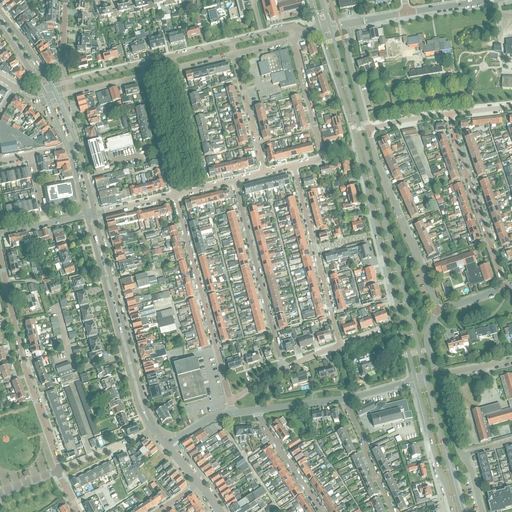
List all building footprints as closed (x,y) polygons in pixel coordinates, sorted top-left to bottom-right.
[(19,0),(14,0),(6,7),(7,9),(6,9),(8,12),(9,11),(9,12),(21,3),(19,0)] [(136,5),(133,6),(134,13),(140,12),(139,8),(142,7),(140,0),(135,0),(136,5)] [(140,0),(142,7),(146,7),(147,10),(152,9),(150,2),(147,3),(146,0),(140,0)] [(153,0),(153,1),(150,2),(152,9),(157,8),(157,4),(160,4),(159,0),(153,0)] [(240,18),(247,17),(243,0),(236,2),(238,8),(228,10),(230,20),(238,18),(237,16),(240,16),(240,18)] [(273,0),(261,0),(266,18),(267,22),(271,21),(278,19),(277,13),(280,12),(280,14),(303,9),(301,1),(299,2),(298,0),(276,0),(279,6),(275,7),(273,0)] [(356,8),(359,7),(358,2),(355,3),(354,0),(346,2),(345,0),(336,0),(337,3),(339,2),(340,10),(345,9),(345,11),(347,10),(347,9),(356,7),(356,8)] [(118,9),(115,10),(117,17),(122,16),(121,12),(125,11),(123,2),(120,3),(120,4),(117,4),(118,9)] [(126,2),(123,2),(125,11),(128,11),(129,14),(134,13),(133,6),(130,7),(129,2),(126,2)] [(207,13),(208,13),(211,25),(220,23),(218,18),(220,17),(219,14),(217,14),(217,11),(225,9),(224,3),(203,8),(203,11),(202,11),(201,12),(201,13),(201,14),(202,15),(202,16),(204,17),(205,17),(206,16),(206,15),(207,14),(207,13)] [(17,7),(10,13),(14,19),(20,15),(29,8),(27,4),(24,6),(22,4),(20,5),(17,7)] [(81,13),(85,13),(88,13),(89,8),(85,8),(85,4),(76,4),(76,10),(81,10),(81,13)] [(107,15),(105,6),(102,7),(102,8),(100,8),(101,13),(98,14),(100,23),(102,23),(101,21),(105,20),(104,16),(107,15)] [(108,6),(105,6),(107,15),(111,15),(112,18),(117,17),(115,10),(112,11),(111,6),(109,6),(108,6)] [(27,15),(25,13),(17,19),(19,21),(17,22),(19,24),(18,25),(20,27),(20,26),(21,27),(25,24),(25,25),(33,19),(29,15),(29,16),(28,14),(27,15)] [(79,19),(78,22),(88,22),(88,19),(92,19),(92,14),(88,13),(85,13),(85,16),(79,16),(79,19)] [(196,28),(186,31),(188,38),(193,37),(200,35),(198,28),(197,25),(201,24),(199,14),(195,15),(197,23),(194,24),(196,28)] [(26,35),(27,35),(34,30),(32,27),(36,24),(33,20),(30,22),(31,23),(23,29),(24,31),(23,32),(25,34),(26,35)] [(88,22),(78,22),(78,25),(79,25),(79,28),(84,28),(84,31),(90,31),(91,31),(91,26),(88,26),(88,22)] [(27,37),(30,42),(40,35),(43,33),(47,32),(47,28),(53,28),(53,26),(41,25),(34,30),(27,35),(28,35),(27,36),(27,37)] [(169,28),(164,30),(165,35),(168,34),(171,45),(178,43),(175,34),(172,35),(170,31),(169,31),(169,28)] [(179,33),(175,34),(178,43),(184,42),(181,28),(178,29),(179,33)] [(160,38),(156,39),(159,49),(165,47),(161,30),(158,31),(160,38)] [(360,32),(356,33),(357,36),(358,42),(362,42),(362,38),(368,37),(369,39),(371,38),(371,40),(379,39),(378,35),(377,32),(377,30),(376,30),(373,30),(374,30),(370,31),(370,33),(361,35),(361,32),(360,32)] [(159,49),(156,39),(153,40),(152,37),(151,38),(149,32),(144,34),(146,39),(149,38),(151,50),(159,49)] [(40,42),(41,43),(45,40),(51,40),(51,38),(46,38),(42,41),(41,39),(42,38),(40,35),(30,42),(32,44),(33,44),(34,47),(40,42)] [(79,42),(79,45),(98,46),(97,42),(87,42),(88,39),(89,39),(89,35),(82,35),(81,38),(79,38),(79,42)] [(141,35),(135,36),(135,37),(136,39),(139,53),(146,51),(143,43),(142,40),(141,35)] [(407,47),(408,47),(420,45),(421,51),(424,51),(424,54),(436,52),(440,51),(440,52),(452,50),(451,46),(450,47),(449,42),(446,43),(445,39),(438,40),(438,41),(434,41),(427,42),(427,46),(425,46),(425,45),(423,35),(418,36),(418,37),(408,39),(407,37),(403,37),(404,44),(407,43),(407,47)] [(98,46),(100,52),(102,51),(105,61),(108,60),(108,61),(112,60),(109,51),(106,52),(105,47),(101,47),(99,39),(97,40),(97,42),(98,46)] [(133,40),(125,42),(126,46),(131,45),(133,54),(139,53),(136,39),(133,39),(133,40)] [(397,39),(386,41),(387,51),(395,50),(399,49),(397,39)] [(45,40),(41,43),(40,44),(41,46),(36,49),(38,51),(37,52),(39,54),(40,53),(40,54),(48,48),(44,43),(45,43),(46,44),(51,41),(51,40),(45,40)] [(113,51),(109,51),(112,60),(115,59),(119,58),(118,55),(119,54),(119,56),(123,55),(121,46),(116,47),(115,44),(111,45),(113,51)] [(99,52),(100,52),(98,46),(79,45),(79,47),(78,47),(78,51),(86,52),(86,48),(92,49),(92,54),(99,52)] [(302,47),(303,52),(309,51),(311,57),(317,55),(314,45),(311,46),(310,45),(302,47)] [(0,67),(0,70),(2,72),(7,63),(9,62),(7,60),(10,57),(11,56),(9,54),(8,54),(6,52),(4,53),(2,50),(0,51),(0,60),(0,61),(2,60),(3,62),(0,67)] [(280,56),(277,57),(272,54),(264,56),(261,61),(261,63),(259,63),(262,77),(265,76),(265,78),(270,81),(272,81),(273,85),(280,83),(281,89),(293,86),(296,85),(295,82),(293,73),(288,53),(288,50),(285,51),(279,52),(280,56)] [(40,56),(44,62),(48,67),(56,62),(56,53),(54,52),(52,52),(50,53),(48,51),(40,56)] [(87,61),(92,60),(91,56),(76,60),(78,68),(88,66),(87,61)] [(2,72),(9,76),(10,72),(14,68),(20,64),(15,57),(10,61),(9,62),(7,63),(2,72)] [(370,59),(357,63),(359,69),(364,67),(365,73),(370,71),(375,69),(372,60),(370,61),(370,59)] [(228,64),(221,65),(223,74),(227,73),(227,75),(231,74),(228,64)] [(221,65),(214,67),(216,75),(223,74),(221,65)] [(424,70),(409,72),(410,78),(443,73),(441,67),(430,69),(429,66),(423,67),(424,70)] [(209,77),(216,75),(214,67),(207,69),(209,77)] [(309,71),(306,72),(307,75),(315,73),(317,77),(321,75),(318,67),(315,68),(315,69),(309,71)] [(10,72),(9,76),(14,79),(15,78),(19,81),(22,78),(21,78),(25,74),(24,74),(24,73),(24,72),(22,72),(19,69),(16,72),(16,71),(14,73),(15,73),(13,75),(10,72)] [(207,69),(199,71),(202,79),(206,78),(206,81),(207,81),(208,87),(211,86),(209,77),(207,69)] [(199,71),(192,73),(194,80),(194,81),(202,79),(199,71)] [(319,81),(321,87),(327,85),(324,76),(322,77),(321,75),(317,77),(311,79),(313,83),(319,81)] [(511,76),(503,76),(502,89),(511,89),(511,76)] [(228,95),(236,93),(234,87),(233,88),(233,85),(226,86),(226,89),(226,90),(227,92),(220,94),(220,95),(217,96),(217,98),(221,97),(228,95)] [(327,85),(321,87),(323,93),(317,95),(318,96),(317,96),(318,98),(319,99),(328,96),(327,94),(330,93),(327,85)] [(138,86),(131,88),(133,95),(133,97),(137,96),(138,101),(141,101),(138,86)] [(109,90),(113,102),(121,100),(117,87),(117,88),(117,89),(110,91),(110,90),(109,90)] [(121,97),(123,103),(128,102),(131,102),(129,96),(133,95),(131,88),(125,89),(127,97),(125,97),(125,96),(121,97)] [(3,89),(0,93),(0,96),(2,98),(2,99),(1,99),(0,100),(0,104),(8,92),(3,89)] [(109,90),(96,94),(100,106),(113,102),(109,90)] [(78,102),(92,98),(96,97),(95,93),(91,94),(92,96),(90,96),(84,98),(84,95),(76,97),(78,102)] [(285,103),(286,105),(301,102),(299,96),(291,98),(292,101),(289,102),(285,103)] [(11,107),(16,110),(21,102),(20,101),(20,100),(19,99),(18,100),(16,98),(12,104),(11,103),(7,108),(9,110),(11,107)] [(95,108),(92,98),(78,102),(81,113),(88,110),(95,108)] [(192,101),(193,107),(200,105),(201,105),(200,100),(201,100),(201,101),(205,100),(204,98),(192,101)] [(230,106),(238,104),(237,99),(229,101),(230,104),(227,105),(223,106),(224,108),(230,106)] [(16,123),(16,122),(19,118),(22,114),(21,114),(27,106),(25,104),(23,103),(21,102),(16,110),(20,113),(19,115),(17,115),(16,116),(17,117),(14,121),(16,123)] [(255,107),(256,113),(271,109),(271,107),(267,108),(266,104),(255,107)] [(200,105),(193,107),(195,114),(206,111),(205,107),(201,108),(200,105)] [(127,114),(128,117),(146,113),(144,107),(136,109),(137,114),(136,114),(136,113),(132,113),(133,116),(130,117),(129,113),(127,114)] [(289,116),(304,113),(302,107),(294,109),(295,112),(292,112),(292,113),(285,115),(286,117),(289,116)] [(22,121),(24,123),(33,114),(31,112),(33,111),(31,108),(29,108),(24,114),(26,116),(25,117),(26,118),(25,120),(24,119),(22,121)] [(87,115),(89,120),(99,117),(100,116),(99,113),(101,112),(100,110),(99,111),(98,108),(87,112),(88,115),(87,115)] [(256,113),(258,118),(266,116),(265,113),(268,112),(272,111),(272,109),(271,109),(256,113)] [(231,118),(233,117),(241,115),(240,110),(232,112),(229,112),(230,116),(226,117),(226,119),(231,118)] [(33,114),(24,123),(27,126),(29,124),(28,123),(30,121),(31,122),(32,121),(34,124),(40,117),(39,114),(36,114),(35,115),(33,114)] [(196,118),(197,123),(206,121),(205,118),(210,117),(209,114),(196,118)] [(1,122),(7,125),(7,124),(11,127),(13,125),(10,123),(10,124),(9,124),(12,120),(10,119),(5,116),(3,117),(3,119),(1,121),(1,122)] [(333,123),(334,129),(341,127),(339,119),(336,119),(335,118),(332,119),(331,116),(325,117),(326,124),(333,123)] [(99,117),(89,120),(90,126),(99,123),(98,121),(100,120),(99,117)] [(32,132),(33,134),(38,131),(42,128),(46,125),(42,121),(43,120),(43,119),(42,118),(41,118),(40,119),(40,120),(41,120),(38,123),(34,125),(36,128),(34,129),(35,130),(32,132)] [(134,125),(134,127),(148,124),(147,118),(138,120),(139,125),(138,125),(138,124),(134,125)] [(291,127),(306,124),(305,118),(297,120),(294,121),(295,124),(291,125),(291,127)] [(259,124),(261,129),(269,127),(268,124),(275,122),(274,120),(259,124)] [(228,127),(229,130),(232,129),(236,128),(244,126),(243,121),(235,123),(235,126),(228,127)] [(1,122),(0,122),(0,142),(0,145),(2,154),(18,151),(24,150),(24,152),(33,150),(56,146),(59,144),(59,143),(52,130),(34,142),(30,140),(31,140),(28,138),(21,134),(17,132),(12,128),(11,129),(6,126),(7,125),(1,122)] [(464,129),(464,134),(471,131),(470,128),(469,128),(468,122),(460,123),(461,129),(464,129)] [(308,129),(306,124),(291,127),(290,128),(286,128),(285,129),(286,135),(293,133),(292,129),(299,128),(300,131),(308,129)] [(437,138),(444,136),(443,132),(446,131),(445,124),(436,126),(437,132),(435,133),(436,136),(430,136),(430,139),(437,138)] [(33,134),(28,138),(31,140),(39,133),(42,136),(46,134),(45,133),(48,131),(49,131),(51,130),(51,129),(50,129),(49,129),(46,125),(42,128),(38,131),(33,134)] [(341,127),(334,129),(333,129),(321,132),(324,142),(340,138),(340,137),(343,136),(341,127)] [(97,132),(96,128),(93,128),(86,130),(83,131),(84,135),(86,135),(87,138),(89,137),(90,140),(101,137),(100,134),(100,133),(99,133),(99,132),(98,132),(96,133),(96,132),(97,132)] [(133,136),(134,139),(151,135),(149,129),(141,131),(142,136),(141,136),(141,134),(133,136)] [(510,136),(511,135),(511,129),(511,130),(508,131),(510,134),(507,135),(503,136),(504,139),(508,137),(510,136)] [(214,130),(214,131),(210,131),(210,132),(208,132),(200,134),(201,139),(208,138),(208,137),(209,137),(208,134),(209,133),(209,134),(216,132),(215,130),(214,130)] [(277,131),(262,135),(263,140),(271,138),(271,135),(273,134),(277,133),(277,131)] [(463,134),(465,140),(480,135),(479,133),(475,134),(472,135),(471,131),(464,134),(463,134)] [(109,149),(104,151),(104,152),(113,150),(113,151),(134,145),(131,132),(108,138),(110,144),(108,144),(109,149)] [(239,139),(247,137),(245,132),(237,134),(238,137),(231,139),(232,141),(239,139)] [(465,140),(467,145),(475,142),(474,139),(483,136),(482,134),(480,135),(465,140)] [(439,144),(447,142),(445,135),(444,136),(437,138),(438,142),(436,143),(432,145),(432,147),(436,145),(439,144)] [(378,143),(380,149),(388,146),(387,142),(389,141),(387,136),(379,139),(381,142),(378,143)] [(247,137),(239,139),(239,141),(237,141),(239,147),(246,146),(245,143),(248,143),(247,137)] [(221,140),(202,145),(204,150),(212,148),(211,145),(223,142),(223,140),(221,140)] [(104,152),(104,151),(102,142),(102,141),(89,145),(96,172),(105,170),(109,169),(104,152)] [(282,141),(286,159),(292,158),(290,150),(287,151),(285,141),(282,142),(282,141)] [(294,144),(297,156),(302,155),(300,147),(298,148),(296,142),(294,143),(294,144)] [(441,151),(449,148),(447,142),(439,144),(436,145),(432,147),(433,149),(437,147),(437,148),(440,147),(441,151)] [(272,150),(275,162),(281,160),(279,153),(274,154),(274,153),(275,153),(274,149),(276,148),(275,143),(271,144),(271,143),(272,147),(272,146),(272,150)] [(212,148),(204,150),(205,156),(213,154),(213,151),(214,151),(213,149),(215,149),(215,150),(221,149),(221,151),(225,150),(224,145),(212,148)] [(479,147),(469,150),(470,156),(478,153),(481,152),(480,148),(484,147),(483,145),(479,147)] [(380,149),(383,154),(397,148),(396,146),(392,148),(393,149),(390,151),(388,146),(380,149)] [(249,158),(246,159),(246,160),(248,168),(249,168),(254,166),(249,148),(244,149),(245,153),(248,153),(249,157),(248,157),(249,158)] [(383,154),(385,159),(393,156),(391,152),(398,150),(397,148),(383,154)] [(445,163),(453,160),(449,148),(441,151),(445,163)] [(243,170),(248,168),(246,160),(242,161),(242,160),(243,160),(241,150),(238,150),(240,157),(243,170)] [(275,162),(272,150),(266,151),(269,163),(275,162)] [(49,155),(50,158),(43,159),(43,157),(37,158),(38,166),(57,162),(67,160),(65,154),(64,153),(49,155)] [(228,153),(229,159),(232,172),(237,171),(236,163),(233,163),(230,153),(228,153)] [(470,156),(472,161),(487,156),(490,155),(490,154),(487,154),(482,155),(479,156),(478,153),(470,156)] [(490,155),(487,156),(472,161),(474,167),(482,164),(481,160),(483,159),(484,161),(498,156),(497,153),(490,155)] [(385,159),(387,164),(401,158),(405,156),(404,155),(394,159),(393,156),(385,159)] [(210,177),(216,176),(214,168),(212,168),(211,164),(213,163),(211,157),(206,159),(207,165),(208,165),(207,166),(210,177)] [(401,158),(387,164),(390,170),(397,166),(396,163),(398,162),(399,162),(405,160),(403,157),(401,158)] [(53,170),(57,170),(69,167),(67,160),(57,162),(38,166),(39,173),(49,171),(53,170)] [(447,169),(455,166),(453,160),(445,163),(447,169)] [(220,161),(218,162),(221,175),(227,174),(225,165),(220,166),(220,165),(221,165),(220,161)] [(144,165),(146,170),(159,167),(157,162),(144,165)] [(345,162),(337,164),(338,169),(343,167),(344,174),(342,174),(343,177),(349,175),(348,173),(351,172),(349,163),(346,164),(345,162)] [(338,169),(337,164),(327,167),(328,168),(321,170),(321,173),(318,174),(319,177),(331,174),(330,170),(338,169)] [(390,170),(392,175),(402,170),(401,168),(399,169),(397,166),(390,170)] [(447,169),(445,170),(441,171),(438,172),(434,174),(435,176),(442,174),(441,173),(445,172),(446,173),(448,172),(449,175),(458,173),(455,166),(447,169)] [(492,166),(476,172),(478,177),(482,176),(483,178),(486,176),(485,171),(487,170),(494,168),(494,166),(492,166)] [(55,176),(60,175),(71,173),(70,167),(69,167),(57,170),(53,170),(55,176)] [(402,170),(392,175),(394,180),(396,179),(397,182),(403,179),(400,173),(403,172),(407,170),(406,168),(402,170)] [(157,182),(159,191),(164,189),(160,170),(154,171),(155,176),(158,175),(160,181),(157,182)] [(124,176),(123,171),(103,176),(104,177),(95,179),(97,185),(109,182),(117,180),(125,178),(124,176)] [(149,174),(153,192),(159,191),(157,182),(153,183),(152,177),(151,172),(148,173),(149,174)] [(71,173),(60,175),(61,181),(72,179),(71,173)] [(458,173),(449,175),(451,181),(449,182),(449,184),(453,183),(459,181),(458,179),(460,179),(458,173)] [(303,182),(305,188),(314,186),(313,180),(307,181),(305,174),(301,175),(303,182)] [(288,177),(282,178),(284,186),(287,186),(288,190),(291,189),(290,185),(288,177)] [(282,178),(277,179),(280,193),(281,196),(281,197),(282,199),(287,197),(286,195),(284,196),(281,187),(284,186),(282,178)] [(277,179),(272,181),(274,189),(276,188),(278,193),(280,193),(277,179)] [(97,185),(98,189),(106,187),(110,186),(118,184),(117,180),(109,182),(97,185)] [(127,189),(129,198),(132,197),(137,196),(135,187),(132,188),(130,180),(126,181),(126,183),(128,183),(129,189),(127,189)] [(480,183),(482,188),(492,185),(496,183),(495,181),(491,183),(491,182),(489,183),(488,180),(480,183)] [(47,203),(47,204),(48,205),(50,205),(51,206),(52,204),(54,204),(55,205),(56,204),(58,203),(60,204),(60,203),(63,202),(64,203),(65,202),(67,202),(68,203),(69,201),(71,201),(73,202),(74,200),(75,198),(74,197),(74,194),(75,193),(73,192),(73,190),(74,189),(73,188),(72,186),(73,184),(72,183),(73,181),(68,182),(43,187),(46,202),(47,203)] [(266,182),(261,183),(263,192),(266,191),(267,192),(266,193),(268,201),(271,201),(266,182)] [(397,187),(400,193),(407,189),(414,187),(413,185),(409,186),(407,183),(397,187)] [(456,194),(464,191),(462,184),(459,185),(458,183),(450,186),(453,195),(456,194)] [(482,188),(484,194),(491,191),(490,187),(497,185),(496,183),(492,185),(482,188)] [(255,184),(250,186),(252,194),(255,194),(256,199),(257,199),(259,198),(255,184)] [(348,193),(348,197),(356,196),(355,191),(355,192),(354,187),(351,188),(350,186),(340,188),(341,192),(348,191),(348,193)] [(129,198),(127,189),(126,188),(122,189),(122,191),(122,192),(119,192),(118,189),(116,189),(99,194),(101,200),(115,197),(123,195),(124,199),(129,198)] [(310,194),(308,194),(310,200),(322,197),(322,195),(318,196),(317,192),(317,189),(309,191),(310,194)] [(400,193),(402,198),(409,195),(408,190),(407,189),(400,193)] [(223,193),(225,201),(229,200),(230,205),(232,204),(231,200),(229,191),(223,193)] [(451,202),(466,197),(464,191),(456,194),(453,195),(452,195),(454,199),(450,200),(451,202)] [(484,194),(485,199),(500,194),(499,192),(495,193),(492,194),(491,191),(484,194)] [(402,198),(404,203),(413,199),(418,197),(417,195),(414,196),(412,193),(409,195),(402,198)] [(218,194),(212,195),(214,203),(218,202),(219,203),(218,203),(219,207),(221,207),(218,194)] [(485,199),(487,204),(495,202),(494,198),(500,196),(500,194),(485,199)] [(115,197),(101,200),(102,207),(117,203),(116,201),(124,199),(123,195),(115,197)] [(201,198),(203,204),(203,206),(206,205),(207,209),(210,208),(207,196),(201,198)] [(356,196),(348,197),(349,202),(350,202),(350,204),(343,205),(344,209),(355,207),(354,205),(357,205),(357,204),(356,200),(357,200),(356,196)] [(310,200),(311,206),(318,204),(321,203),(320,200),(323,199),(322,197),(310,200)] [(460,206),(468,203),(466,197),(451,202),(452,204),(456,202),(456,203),(458,202),(460,206)] [(203,206),(203,204),(201,198),(196,199),(200,214),(200,215),(202,215),(201,209),(204,209),(203,206)] [(197,214),(200,214),(196,199),(190,200),(191,201),(193,208),(195,208),(197,214)] [(413,202),(414,201),(413,199),(404,203),(407,208),(414,205),(413,202)] [(193,208),(191,201),(186,202),(185,204),(190,221),(195,219),(194,215),(191,215),(191,214),(194,213),(193,208)] [(487,204),(489,210),(497,207),(499,206),(503,205),(503,203),(499,204),(498,201),(495,202),(487,204)] [(288,207),(289,211),(297,209),(296,204),(288,206),(278,208),(278,206),(280,205),(279,202),(275,203),(275,206),(274,206),(275,209),(278,208),(279,211),(284,209),(288,208),(287,207),(288,207)] [(462,212),(470,209),(468,203),(460,206),(462,212)] [(249,209),(250,214),(258,212),(257,210),(263,208),(269,207),(268,204),(249,209)] [(407,208),(409,213),(423,207),(421,205),(415,208),(414,205),(407,208)] [(169,206),(159,208),(160,217),(169,215),(170,217),(168,218),(169,220),(173,219),(169,206)] [(313,212),(314,217),(320,216),(320,212),(329,210),(329,207),(313,212)] [(423,207),(409,213),(411,218),(421,214),(420,211),(425,208),(424,207),(423,207)] [(489,210),(491,215),(499,212),(497,207),(489,210)] [(459,213),(455,214),(456,216),(460,215),(463,214),(464,218),(472,215),(470,209),(462,212),(459,213)] [(491,215),(493,221),(500,218),(499,212),(491,215)] [(109,228),(125,225),(139,222),(137,214),(126,216),(125,213),(106,218),(105,219),(107,228),(109,228)] [(223,219),(219,220),(219,222),(236,218),(235,213),(222,216),(223,219)] [(251,219),(253,224),(260,222),(259,219),(265,218),(265,219),(272,217),(271,214),(251,219)] [(314,217),(316,223),(331,219),(330,217),(324,219),(324,215),(320,216),(314,217)] [(466,224),(474,221),(472,215),(464,218),(466,224)] [(493,221),(494,226),(502,223),(501,220),(504,219),(508,217),(507,216),(503,217),(500,218),(493,221)] [(331,219),(316,223),(317,229),(321,228),(321,231),(327,229),(326,226),(326,223),(329,222),(332,221),(331,219)] [(351,220),(354,231),(363,229),(362,223),(357,224),(356,219),(351,220)] [(415,226),(417,231),(431,225),(430,223),(426,225),(426,224),(424,226),(421,220),(415,222),(416,225),(415,226)] [(190,224),(192,230),(200,227),(199,224),(202,223),(202,221),(190,224)] [(467,227),(468,230),(476,228),(474,221),(466,224),(463,225),(459,226),(456,228),(457,230),(464,227),(464,228),(467,227)] [(221,234),(223,233),(239,229),(238,223),(230,225),(231,229),(226,230),(226,229),(220,230),(221,234)] [(494,226),(496,231),(504,228),(507,227),(507,228),(511,226),(510,224),(503,226),(502,223),(494,226)] [(254,228),(255,233),(263,232),(262,229),(271,227),(271,224),(254,228)] [(417,231),(419,236),(427,233),(425,230),(428,229),(432,227),(431,225),(417,231)] [(57,227),(52,229),(52,230),(54,235),(62,233),(60,227),(57,227)] [(111,239),(112,239),(131,234),(130,231),(121,234),(120,232),(119,233),(117,227),(108,230),(110,235),(111,239)] [(165,233),(166,236),(177,232),(176,227),(168,229),(164,231),(162,232),(162,234),(165,233)] [(192,230),(193,235),(212,230),(211,227),(200,230),(200,227),(192,230)] [(467,238),(478,234),(476,228),(468,230),(469,234),(461,237),(462,239),(467,238)] [(496,231),(498,237),(506,234),(504,228),(496,231)] [(193,235),(194,240),(202,238),(202,236),(213,233),(212,230),(193,235)] [(42,231),(28,234),(30,240),(30,241),(41,238),(43,238),(42,231)] [(319,235),(320,241),(328,239),(327,233),(326,231),(323,232),(323,234),(319,235)] [(28,233),(19,235),(22,246),(24,245),(23,242),(30,241),(30,240),(28,234),(28,233)] [(114,248),(116,247),(124,245),(137,241),(135,233),(131,234),(112,239),(114,248)] [(419,236),(422,242),(436,235),(435,233),(431,235),(428,236),(427,233),(419,236)] [(222,242),(223,244),(242,239),(240,234),(233,236),(233,239),(229,240),(222,242)] [(257,239),(258,243),(265,241),(264,239),(276,236),(276,234),(257,239)] [(478,234),(467,238),(470,247),(479,244),(478,241),(481,240),(478,234)] [(43,238),(41,238),(42,241),(52,239),(53,240),(55,239),(56,244),(65,242),(64,241),(66,240),(65,237),(63,237),(63,235),(58,236),(58,235),(54,236),(54,235),(49,237),(45,238),(43,238)] [(422,242),(424,247),(431,244),(430,240),(433,239),(436,237),(436,235),(422,242)] [(194,240),(196,246),(213,241),(215,241),(214,237),(208,239),(207,240),(203,241),(202,238),(194,240)] [(166,245),(167,247),(180,243),(179,238),(171,240),(172,243),(166,245)] [(235,243),(236,247),(243,245),(242,239),(223,244),(224,247),(230,246),(230,245),(234,244),(233,243),(235,243)] [(508,239),(500,242),(502,247),(504,247),(505,249),(511,246),(511,243),(509,244),(508,239)] [(213,241),(196,246),(197,251),(205,249),(204,246),(207,245),(213,243),(213,241)] [(56,245),(48,247),(49,249),(57,247),(58,249),(56,250),(55,251),(55,253),(57,253),(59,252),(60,252),(64,251),(65,251),(67,250),(65,243),(60,245),(59,244),(56,245)] [(424,247),(426,252),(434,248),(440,246),(439,244),(435,245),(435,244),(432,245),(431,244),(424,247)] [(116,254),(117,256),(133,252),(132,249),(124,251),(123,249),(125,248),(124,245),(116,247),(116,251),(115,251),(115,252),(114,252),(115,255),(116,254)] [(232,253),(245,250),(243,245),(236,247),(237,251),(235,251),(235,250),(231,251),(227,252),(227,254),(232,253)] [(273,248),(272,245),(259,248),(260,253),(268,251),(271,250),(270,249),(273,248)] [(434,248),(426,252),(428,257),(432,255),(434,259),(440,256),(437,249),(441,247),(440,246),(434,248)] [(360,247),(347,250),(349,258),(349,259),(353,258),(353,256),(360,254),(360,256),(362,256),(363,260),(361,261),(364,267),(370,265),(368,259),(369,259),(366,247),(360,248),(360,247)] [(170,255),(170,257),(183,254),(182,249),(174,251),(175,255),(174,256),(174,254),(170,255)] [(16,250),(7,252),(8,255),(9,258),(10,265),(17,264),(15,257),(15,254),(17,253),(16,250)] [(466,265),(465,266),(468,272),(465,273),(469,283),(476,281),(477,285),(485,282),(493,280),(488,265),(480,267),(480,268),(477,269),(475,262),(473,255),(476,254),(474,250),(470,251),(471,253),(462,256),(466,265)] [(54,260),(55,262),(69,257),(68,256),(69,255),(68,253),(67,253),(67,252),(65,252),(65,251),(64,251),(60,252),(60,254),(58,255),(60,258),(54,260)] [(336,253),(338,260),(342,259),(342,260),(341,260),(342,263),(344,263),(341,252),(339,252),(338,251),(337,251),(337,252),(336,252),(336,253)] [(133,252),(117,256),(116,257),(117,259),(116,260),(117,262),(118,262),(126,260),(125,256),(126,255),(127,256),(134,254),(134,252),(133,252)] [(262,258),(263,263),(270,261),(269,258),(275,257),(280,256),(280,253),(279,253),(262,258)] [(334,270),(330,255),(328,255),(328,254),(327,254),(326,254),(326,255),(326,256),(325,256),(327,263),(331,262),(332,263),(330,263),(331,266),(330,266),(331,271),(334,270)] [(228,263),(229,265),(247,261),(246,255),(238,257),(239,261),(238,262),(238,261),(228,263)] [(199,259),(201,264),(219,260),(219,256),(213,258),(213,259),(210,259),(207,260),(206,257),(199,259)] [(443,273),(465,266),(466,265),(462,256),(434,265),(437,274),(443,272),(443,273)] [(55,262),(52,263),(53,266),(56,265),(58,264),(60,269),(70,266),(69,263),(71,263),(70,262),(71,261),(70,259),(69,259),(69,257),(55,262)] [(119,264),(121,270),(144,264),(143,261),(142,261),(141,258),(138,259),(139,262),(134,263),(134,259),(129,261),(129,262),(119,264)] [(201,264),(202,270),(209,268),(209,267),(208,265),(215,263),(215,264),(220,263),(219,260),(201,264)] [(165,273),(174,271),(187,267),(185,262),(179,263),(179,266),(176,267),(177,268),(169,270),(165,271),(165,273)] [(264,268),(265,272),(273,270),(272,268),(283,265),(283,263),(264,268)] [(17,264),(10,265),(12,273),(18,272),(18,268),(20,267),(20,264),(17,264)] [(144,264),(121,270),(121,271),(120,272),(120,273),(120,274),(120,275),(121,275),(121,276),(129,274),(129,271),(134,269),(134,268),(138,267),(138,268),(144,267),(144,264)] [(60,269),(59,270),(61,277),(74,272),(73,269),(75,268),(74,265),(70,266),(60,269)] [(237,274),(238,277),(251,273),(249,268),(241,270),(243,274),(242,274),(241,273),(237,274)] [(305,270),(306,275),(314,273),(312,268),(305,269),(291,273),(292,276),(294,275),(301,274),(300,273),(304,272),(304,271),(305,270)] [(366,273),(367,277),(375,275),(373,269),(362,271),(363,274),(366,273)] [(204,276),(206,282),(212,280),(211,277),(218,275),(218,276),(224,274),(223,271),(204,276)] [(176,280),(177,282),(190,279),(188,273),(182,275),(183,278),(176,280)] [(126,293),(141,289),(150,287),(147,275),(132,278),(123,280),(123,281),(121,281),(122,285),(124,286),(123,291),(124,292),(125,291),(126,293)] [(375,275),(367,277),(367,280),(363,281),(364,284),(376,281),(375,275)] [(72,285),(74,292),(82,289),(82,286),(83,286),(83,285),(84,284),(83,282),(82,282),(82,281),(81,281),(81,279),(73,281),(74,285),(72,285)] [(177,282),(177,285),(178,288),(182,287),(191,285),(190,279),(177,282)] [(241,287),(253,284),(252,279),(244,281),(245,285),(244,285),(244,284),(236,286),(236,288),(241,287)] [(332,283),(334,289),(343,286),(342,283),(346,282),(345,279),(332,283)] [(48,285),(49,287),(51,293),(61,290),(59,284),(55,285),(54,282),(48,285)] [(220,284),(207,287),(209,294),(218,291),(217,288),(221,287),(220,284)] [(243,292),(255,289),(253,284),(241,287),(241,289),(242,289),(243,292)] [(32,285),(28,286),(31,293),(35,292),(37,292),(36,289),(35,289),(33,290),(32,285)] [(46,285),(43,286),(43,285),(39,286),(41,292),(44,291),(44,293),(48,292),(46,285)] [(179,292),(180,294),(193,290),(191,285),(182,287),(183,291),(179,292)] [(334,289),(335,295),(348,291),(348,288),(344,289),(343,286),(334,289)] [(370,290),(371,294),(379,292),(378,286),(370,288),(370,287),(364,289),(364,287),(358,288),(359,292),(363,291),(364,292),(370,290)] [(126,302),(143,297),(141,289),(126,293),(124,293),(126,302)] [(242,296),(238,297),(239,299),(240,299),(256,295),(255,289),(247,291),(248,295),(244,296),(244,295),(241,296),(242,296)] [(193,290),(180,294),(180,296),(184,295),(185,299),(195,296),(193,290)] [(77,297),(78,301),(88,298),(87,295),(86,295),(85,293),(84,293),(84,291),(75,293),(76,297),(77,297)] [(335,295),(336,300),(346,298),(345,294),(349,293),(348,291),(335,295)] [(379,292),(371,294),(372,298),(369,299),(369,301),(362,303),(363,306),(374,303),(374,300),(381,298),(379,292)] [(151,303),(152,302),(151,295),(143,297),(126,302),(128,309),(129,309),(137,306),(141,305),(151,303)] [(280,299),(287,297),(286,295),(283,296),(272,299),(273,304),(281,302),(280,299)] [(36,309),(40,308),(38,303),(36,303),(36,301),(35,301),(33,296),(26,298),(27,300),(26,300),(27,302),(30,310),(35,308),(36,309)] [(78,306),(79,309),(88,307),(87,305),(88,304),(88,302),(89,302),(88,298),(78,301),(79,305),(78,306)] [(336,300),(338,306),(351,302),(351,300),(347,301),(346,298),(336,300)] [(211,302),(213,308),(219,306),(219,303),(225,301),(224,299),(211,302)] [(351,302),(338,306),(340,312),(346,310),(345,307),(352,305),(352,306),(355,305),(354,299),(351,300),(351,302)] [(183,307),(184,309),(197,306),(196,300),(186,303),(187,306),(183,307)] [(241,308),(241,309),(259,305),(257,300),(250,302),(247,302),(248,306),(241,308)] [(383,313),(379,314),(382,322),(388,320),(384,307),(383,303),(376,305),(377,307),(377,308),(381,307),(383,313)] [(304,312),(304,315),(323,310),(322,304),(314,307),(311,308),(312,311),(309,312),(309,311),(304,312)] [(189,314),(192,313),(199,312),(197,306),(184,309),(179,311),(180,314),(186,312),(186,311),(188,311),(189,314)] [(81,312),(82,316),(92,314),(91,310),(90,310),(89,308),(88,307),(79,309),(80,312),(81,312)] [(154,309),(130,315),(132,321),(156,315),(154,309)] [(214,314),(216,319),(223,318),(223,317),(222,314),(231,311),(231,309),(214,314)] [(246,317),(246,319),(262,316),(260,310),(252,312),(253,317),(252,316),(246,317)] [(323,310),(304,315),(302,316),(303,321),(307,321),(307,320),(307,319),(314,317),(314,315),(316,315),(317,318),(325,316),(323,310)] [(364,310),(361,311),(367,328),(373,325),(370,318),(366,319),(365,316),(366,316),(364,310)] [(382,322),(379,314),(376,315),(374,310),(372,311),(377,324),(382,322)] [(367,328),(361,311),(358,312),(360,318),(361,321),(358,322),(361,330),(367,328)] [(157,320),(158,323),(159,325),(160,329),(165,327),(163,319),(162,319),(161,312),(156,314),(157,320)] [(186,318),(187,321),(200,317),(199,312),(192,313),(193,317),(186,318)] [(82,321),(83,324),(92,322),(92,320),(93,320),(92,318),(93,318),(92,314),(82,316),(84,321),(82,321)] [(277,318),(278,323),(286,321),(285,318),(289,317),(289,315),(282,316),(282,314),(276,315),(277,318)] [(354,324),(348,326),(351,333),(357,331),(355,326),(357,326),(357,325),(358,325),(354,314),(351,315),(351,316),(354,324)] [(216,319),(217,325),(224,323),(231,321),(230,319),(226,320),(225,317),(223,317),(223,318),(216,319)] [(134,329),(153,324),(151,318),(132,323),(132,324),(133,329),(134,329)] [(286,321),(278,323),(280,329),(300,324),(299,320),(291,322),(291,324),(287,325),(286,321)] [(217,325),(219,331),(226,329),(229,328),(228,325),(231,324),(231,321),(224,323),(217,325)] [(251,327),(247,328),(248,330),(264,326),(263,321),(255,323),(256,326),(251,327)] [(351,333),(348,326),(345,327),(344,321),(341,322),(343,327),(343,328),(345,335),(351,333)] [(85,327),(87,332),(96,329),(95,326),(94,326),(94,324),(93,324),(92,322),(83,324),(84,328),(85,327)] [(193,329),(190,330),(190,332),(203,329),(202,323),(195,325),(192,326),(193,329)] [(169,326),(165,327),(160,329),(161,334),(177,330),(175,324),(169,326)] [(326,332),(323,333),(325,341),(331,339),(329,332),(330,332),(327,324),(324,325),(326,332)] [(487,336),(491,335),(493,335),(495,340),(498,339),(494,325),(489,326),(489,327),(474,331),(474,330),(469,331),(471,340),(472,345),(477,343),(476,339),(477,339),(476,337),(482,335),(483,337),(487,336)] [(148,326),(134,329),(135,332),(134,333),(135,335),(136,335),(136,336),(144,334),(143,330),(149,329),(148,326)] [(311,328),(313,334),(316,333),(319,343),(325,341),(323,333),(319,334),(318,330),(317,331),(316,327),(311,328)] [(87,336),(88,340),(96,337),(96,336),(97,335),(96,333),(97,333),(96,329),(87,332),(88,336),(87,336)] [(195,335),(195,337),(205,335),(203,329),(190,332),(185,334),(186,337),(195,335)] [(241,334),(241,331),(234,333),(221,337),(222,342),(229,340),(228,337),(234,335),(241,334)] [(468,340),(469,340),(467,331),(460,333),(462,339),(447,343),(449,350),(453,349),(453,348),(464,345),(463,345),(469,343),(468,340)] [(137,342),(151,338),(151,336),(146,337),(147,338),(145,339),(144,334),(136,336),(135,337),(136,339),(137,340),(137,342)] [(310,334),(303,336),(306,347),(313,345),(310,335),(310,334)] [(188,345),(193,344),(206,340),(205,335),(195,337),(196,340),(187,343),(188,345)] [(303,336),(297,338),(298,339),(300,348),(306,347),(303,336)] [(90,343),(91,347),(100,345),(99,341),(98,341),(98,339),(97,339),(96,337),(88,340),(88,343),(90,343)] [(155,337),(151,338),(137,342),(138,344),(137,345),(138,347),(139,348),(151,345),(150,341),(156,340),(155,337)] [(292,338),(283,341),(285,345),(287,353),(293,351),(292,346),(295,346),(292,338)] [(260,350),(259,346),(258,343),(255,343),(255,346),(253,346),(254,349),(254,350),(255,355),(252,356),(254,363),(258,362),(257,362),(260,361),(257,350),(260,350)] [(139,349),(140,355),(164,349),(163,345),(159,346),(159,344),(139,349)] [(100,345),(91,347),(92,352),(91,352),(91,353),(89,354),(89,355),(89,356),(90,362),(98,360),(97,354),(101,353),(100,351),(101,351),(100,349),(101,348),(100,345)] [(266,350),(260,351),(262,357),(265,356),(266,360),(270,358),(272,357),(269,346),(265,347),(266,350)] [(230,348),(224,350),(224,352),(228,352),(230,359),(232,358),(230,348)] [(142,363),(143,362),(158,359),(159,358),(160,358),(162,357),(166,356),(164,349),(140,355),(142,363)] [(242,354),(243,358),(246,358),(248,365),(250,364),(254,363),(252,356),(248,357),(247,351),(245,352),(244,350),(241,351),(242,354)] [(233,358),(234,361),(236,368),(240,367),(242,366),(239,356),(233,358)] [(34,365),(37,372),(44,369),(41,362),(43,362),(41,358),(35,361),(37,364),(34,365)] [(207,396),(197,358),(174,364),(178,378),(184,402),(204,396),(206,396),(207,396)] [(359,361),(360,364),(358,365),(362,377),(366,376),(364,369),(376,366),(373,358),(370,359),(369,358),(359,361)] [(144,368),(153,366),(157,365),(156,362),(158,362),(158,359),(143,362),(144,365),(143,365),(143,367),(144,368)] [(58,374),(60,379),(63,377),(61,372),(59,366),(55,367),(53,360),(50,361),(55,375),(58,374)] [(234,361),(227,363),(230,370),(232,369),(232,370),(236,368),(234,361)] [(333,374),(336,373),(334,367),(329,368),(327,361),(323,362),(325,370),(317,372),(318,378),(321,377),(321,378),(334,375),(333,374)] [(153,366),(144,368),(145,368),(144,369),(145,371),(145,372),(146,374),(160,370),(159,368),(154,369),(153,366)] [(44,369),(37,372),(39,378),(46,376),(44,369)] [(108,369),(97,373),(100,379),(103,378),(103,379),(109,377),(111,376),(108,369)] [(11,371),(0,374),(3,381),(13,377),(11,371)] [(146,378),(147,381),(157,378),(156,376),(158,375),(158,374),(162,373),(161,371),(146,375),(147,377),(146,378)] [(63,377),(60,379),(61,382),(60,383),(61,386),(79,380),(78,375),(77,372),(73,374),(66,376),(63,377)] [(300,384),(308,381),(306,373),(298,375),(291,377),(293,385),(299,383),(300,384)] [(80,376),(83,386),(89,384),(86,374),(80,376)] [(480,408),(472,410),(480,442),(488,440),(488,439),(492,438),(489,426),(511,419),(511,374),(500,377),(506,401),(508,400),(510,408),(501,411),(499,403),(480,408)] [(49,375),(39,378),(42,385),(45,384),(47,389),(53,387),(49,375)] [(240,380),(237,382),(239,385),(245,382),(242,375),(238,377),(240,380)] [(13,377),(3,381),(5,387),(15,383),(13,377)] [(104,388),(105,391),(108,390),(115,388),(112,378),(110,379),(109,377),(103,379),(103,381),(100,382),(103,389),(104,388)] [(164,382),(154,385),(154,387),(150,389),(150,391),(151,393),(152,394),(152,396),(152,397),(153,399),(153,400),(154,400),(162,398),(161,394),(167,393),(168,397),(173,395),(173,394),(177,393),(175,385),(174,380),(168,381),(164,382)] [(99,435),(99,434),(80,382),(75,384),(94,437),(99,435)] [(15,383),(5,387),(7,393),(18,390),(15,383)] [(64,390),(82,438),(87,436),(70,388),(64,390)] [(58,398),(55,389),(45,393),(47,397),(46,397),(48,402),(58,398)] [(108,390),(105,391),(104,392),(107,399),(110,397),(111,401),(119,399),(115,389),(108,392),(108,390)] [(18,390),(7,393),(10,399),(20,396),(18,390)] [(20,396),(10,399),(12,406),(22,402),(20,396)] [(58,399),(58,398),(48,402),(49,405),(51,410),(61,406),(58,399)] [(409,413),(408,407),(406,400),(387,405),(386,403),(380,402),(376,406),(376,408),(375,408),(373,403),(356,411),(359,417),(370,412),(372,417),(374,428),(402,421),(413,419),(411,412),(409,413)] [(120,401),(116,403),(115,401),(108,404),(110,410),(111,410),(113,416),(124,412),(120,401)] [(166,409),(174,405),(172,401),(164,406),(165,407),(156,412),(163,424),(164,423),(166,426),(172,422),(170,419),(172,418),(166,409)] [(63,413),(61,406),(51,410),(52,413),(54,418),(64,414),(63,413)] [(323,412),(324,419),(327,418),(326,415),(328,415),(328,414),(332,414),(332,417),(333,417),(333,420),(339,420),(338,410),(323,412)] [(324,419),(323,412),(321,412),(312,413),(313,419),(321,418),(322,421),(324,421),(324,419)] [(67,422),(64,414),(54,418),(55,421),(57,426),(67,422)] [(119,427),(120,429),(129,426),(124,414),(117,417),(120,426),(119,427)] [(282,426),(286,424),(283,418),(279,421),(278,420),(273,424),(274,424),(273,425),(272,426),(276,432),(277,433),(282,441),(289,437),(282,426)] [(70,430),(67,422),(57,426),(58,429),(59,434),(70,430)] [(124,434),(125,437),(138,432),(138,431),(138,430),(137,426),(136,425),(135,425),(125,429),(126,433),(124,434)] [(241,427),(235,428),(236,436),(239,436),(239,441),(240,445),(243,451),(245,450),(245,449),(244,446),(242,441),(241,427)] [(253,427),(247,427),(247,436),(251,436),(251,437),(250,437),(251,441),(253,447),(255,446),(253,441),(253,435),(253,429),(253,427)] [(260,429),(253,429),(253,435),(257,435),(261,442),(261,443),(263,446),(268,442),(265,438),(266,438),(260,429)] [(337,432),(340,438),(348,435),(345,429),(337,432)] [(73,438),(70,430),(59,434),(60,434),(61,437),(62,442),(73,438)] [(209,439),(207,437),(203,430),(182,444),(185,449),(186,448),(187,450),(186,451),(187,452),(189,452),(189,453),(209,439)] [(511,434),(492,440),(493,442),(511,437),(511,434)] [(340,445),(343,444),(350,441),(348,435),(340,438),(338,439),(340,445)] [(75,446),(73,438),(62,442),(63,442),(64,445),(65,450),(75,446)] [(142,445),(144,447),(150,442),(148,440),(147,440),(145,438),(142,441),(141,440),(134,445),(134,446),(135,448),(139,445),(140,444),(141,445),(142,445)] [(370,447),(371,449),(389,441),(388,438),(370,447)] [(343,444),(346,450),(353,447),(350,441),(343,444)] [(144,447),(135,454),(138,457),(153,445),(150,442),(144,447)] [(305,443),(290,453),(293,458),(301,453),(303,451),(301,448),(306,445),(305,443)] [(407,449),(408,449),(409,449),(411,457),(417,456),(418,459),(421,458),(418,446),(417,446),(416,443),(406,445),(407,449)] [(153,445),(138,457),(141,461),(148,455),(150,457),(157,451),(154,447),(153,445)] [(199,454),(200,454),(203,452),(201,449),(204,447),(202,445),(189,454),(191,458),(199,454)] [(385,445),(372,451),(375,457),(381,454),(382,454),(385,453),(383,449),(386,447),(385,445)] [(78,455),(75,446),(65,450),(66,450),(67,453),(68,458),(78,455)] [(261,458),(273,451),(269,446),(262,450),(264,453),(260,456),(261,458)] [(353,447),(346,450),(348,456),(356,453),(353,447)] [(238,450),(233,454),(236,459),(241,455),(238,450)] [(293,458),(297,462),(312,452),(310,450),(302,455),(301,453),(293,458)] [(269,461),(276,456),(273,451),(261,458),(263,461),(267,458),(269,461)] [(196,462),(197,463),(209,455),(207,453),(205,455),(203,452),(200,454),(199,454),(193,459),(195,462),(196,462)] [(297,462),(300,467),(305,463),(307,462),(305,460),(307,459),(313,454),(312,452),(297,462)] [(477,455),(479,461),(487,459),(486,453),(482,454),(481,454),(480,455),(479,455),(477,455)] [(126,454),(117,458),(120,465),(121,468),(128,486),(136,479),(142,487),(148,483),(142,475),(137,469),(144,464),(141,461),(138,457),(135,454),(134,456),(130,458),(133,463),(132,464),(134,466),(131,468),(126,454)] [(209,455),(197,463),(198,465),(197,466),(199,468),(207,463),(204,460),(205,459),(206,460),(212,456),(210,454),(209,455)] [(352,458),(354,464),(362,460),(359,454),(352,458)] [(375,457),(378,463),(385,460),(382,454),(375,457)] [(272,465),(279,460),(276,456),(269,461),(265,463),(266,465),(269,463),(268,462),(269,461),(272,465)] [(239,467),(246,463),(243,457),(235,463),(236,465),(235,466),(235,467),(231,470),(232,472),(239,467)] [(479,461),(481,467),(489,465),(487,459),(479,461)] [(268,474),(270,473),(282,465),(279,460),(272,465),(274,468),(270,471),(269,470),(264,474),(266,476),(268,474)] [(354,464),(357,470),(364,466),(362,460),(354,464)] [(378,463),(380,469),(388,465),(385,460),(378,463)] [(160,468),(156,471),(157,472),(163,468),(164,470),(169,465),(166,461),(162,465),(160,468)] [(260,466),(257,461),(251,465),(254,470),(260,466)] [(106,463),(101,465),(106,475),(114,471),(110,462),(106,463)] [(202,471),(204,473),(218,464),(217,462),(210,466),(208,463),(200,468),(200,470),(202,471)] [(316,466),(319,465),(318,462),(314,465),(303,472),(306,477),(312,473),(310,470),(315,467),(316,466)] [(239,467),(243,472),(249,468),(246,463),(239,467)] [(305,463),(300,467),(303,472),(314,465),(312,463),(307,466),(305,463)] [(218,464),(204,473),(205,474),(205,475),(206,477),(208,477),(214,473),(213,470),(219,466),(218,464)] [(419,469),(422,478),(427,477),(426,473),(425,468),(424,465),(416,467),(415,464),(408,466),(410,472),(419,469)] [(99,479),(106,475),(101,465),(101,466),(98,467),(94,469),(99,479)] [(276,471),(278,475),(285,470),(282,465),(270,473),(272,475),(275,473),(275,471),(276,471)] [(388,465),(380,469),(383,475),(396,469),(395,467),(392,468),(392,467),(389,468),(388,465)] [(481,467),(482,473),(490,471),(489,465),(481,467)] [(357,470),(360,476),(367,472),(364,466),(357,470)] [(156,478),(158,480),(165,474),(168,477),(174,472),(173,470),(173,469),(172,468),(170,467),(164,472),(159,475),(156,478)] [(249,468),(243,472),(246,477),(252,472),(249,468)] [(99,479),(94,469),(94,470),(91,471),(86,473),(91,482),(99,479)] [(274,485),(277,482),(289,475),(285,470),(278,475),(280,478),(271,484),(272,486),(274,485)] [(168,477),(160,484),(162,486),(165,483),(170,479),(171,481),(173,480),(173,481),(179,476),(175,471),(174,472),(168,477)] [(312,473),(306,477),(309,481),(322,473),(320,471),(313,475),(312,473)] [(214,484),(222,479),(229,474),(228,472),(223,475),(221,472),(210,479),(214,484)] [(360,476),(362,482),(370,478),(367,472),(360,476)] [(83,486),(91,482),(86,473),(86,474),(83,475),(83,474),(78,477),(83,486)] [(384,477),(387,483),(393,480),(390,474),(384,477)] [(282,481),(285,484),(292,479),(289,475),(277,482),(279,485),(282,482),(281,481),(282,481)] [(179,476),(173,481),(168,485),(170,487),(175,483),(177,485),(182,480),(179,476)] [(310,482),(313,487),(324,480),(326,478),(325,476),(318,480),(317,478),(310,482)] [(83,486),(78,477),(75,479),(75,478),(71,481),(75,490),(83,486)] [(217,489),(220,494),(220,493),(233,485),(238,482),(235,477),(230,480),(217,489)] [(492,477),(484,479),(485,485),(493,483),(492,477)] [(216,487),(217,489),(230,480),(229,478),(225,481),(225,480),(223,481),(222,479),(214,484),(214,485),(215,487),(216,487)] [(362,482),(365,487),(372,484),(370,478),(362,482)] [(274,495),(276,497),(295,484),(292,479),(285,484),(287,488),(286,488),(285,488),(282,490),(282,489),(274,495)] [(313,487),(316,492),(323,487),(321,484),(322,483),(322,484),(325,482),(324,480),(313,487)] [(387,483),(389,489),(396,486),(393,480),(387,483)] [(180,491),(187,486),(183,481),(168,493),(171,497),(175,495),(173,493),(178,488),(180,491)] [(289,491),(291,494),(298,489),(295,484),(276,497),(277,499),(285,494),(289,491)] [(365,487),(368,493),(375,490),(372,484),(365,487)] [(220,494),(223,499),(231,493),(229,490),(231,490),(234,487),(233,485),(220,493),(220,494)] [(316,492),(319,496),(330,489),(332,488),(330,486),(324,490),(323,487),(316,492)] [(389,489),(392,494),(399,491),(396,486),(389,489)] [(426,492),(427,497),(432,496),(430,488),(427,489),(427,486),(419,488),(421,493),(426,492)] [(147,487),(145,488),(156,505),(161,502),(157,495),(153,498),(152,497),(153,496),(147,487)] [(230,509),(231,511),(239,511),(260,498),(267,494),(263,487),(240,502),(230,509)] [(151,499),(147,502),(151,508),(156,505),(145,488),(143,489),(149,499),(150,498),(151,499)] [(158,488),(157,489),(159,494),(157,495),(161,502),(166,499),(161,492),(158,488)] [(492,489),(492,492),(493,493),(487,494),(488,499),(490,498),(493,510),(496,509),(496,510),(500,509),(500,511),(511,507),(511,496),(510,489),(496,492),(496,491),(495,489),(494,488),(493,488),(492,489)] [(298,489),(291,494),(293,497),(292,498),(292,497),(287,500),(283,503),(284,505),(301,494),(298,489)] [(330,489),(319,496),(322,501),(329,496),(333,494),(331,491),(330,489)] [(375,490),(368,493),(369,496),(366,498),(367,499),(364,500),(365,502),(378,496),(375,490)] [(238,493),(237,494),(235,491),(231,493),(223,499),(226,504),(238,496),(239,495),(238,493)] [(392,494),(395,500),(407,495),(406,492),(403,494),(403,493),(400,495),(399,491),(392,494)] [(322,501),(325,505),(339,496),(338,494),(331,499),(329,496),(322,501)] [(188,501),(190,503),(197,499),(194,495),(182,502),(184,504),(188,501)] [(293,505),(294,507),(305,500),(302,495),(296,500),(298,503),(297,504),(296,503),(293,505)] [(408,496),(407,495),(395,500),(397,506),(404,503),(403,500),(405,499),(405,498),(408,496)] [(141,506),(138,508),(140,511),(145,511),(147,511),(140,501),(136,496),(135,497),(140,505),(141,504),(141,506)] [(240,498),(238,496),(226,504),(230,509),(240,502),(238,499),(240,498)] [(325,505),(328,510),(335,506),(333,502),(334,501),(334,502),(341,498),(339,496),(325,505)] [(260,498),(239,511),(247,511),(251,509),(258,505),(261,510),(266,507),(260,498)] [(372,502),(375,508),(382,504),(379,498),(372,502)] [(187,509),(189,511),(200,504),(197,499),(190,503),(191,506),(187,509)] [(83,505),(86,511),(95,506),(92,500),(83,505)] [(142,500),(140,501),(147,511),(151,508),(147,502),(144,504),(143,503),(144,502),(142,500)] [(299,505),(302,509),(308,504),(305,500),(294,507),(296,509),(299,507),(298,506),(299,505)] [(404,503),(397,506),(400,511),(407,509),(404,503)]
